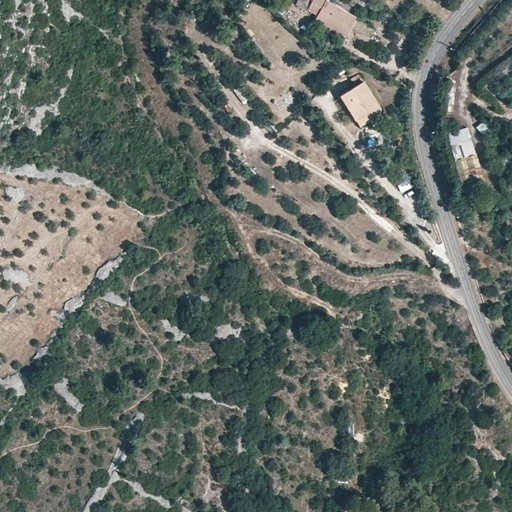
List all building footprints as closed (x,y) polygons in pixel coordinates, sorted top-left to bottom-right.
[(297,0),(295,5),(306,11),(307,10),(312,0),(297,0)] [(326,0),(312,0),(307,10),(317,15),(314,20),(346,37),(357,18),(326,0)] [(381,109),(364,81),(352,88),(340,96),(356,122),(371,113),(372,115),(373,114),(381,109)] [(295,101),(291,93),(276,101),(280,109),(295,101)] [(495,132),(484,120),(476,127),(487,139),(495,132)] [(466,127),(447,133),(450,145),(470,138),(466,127)] [(477,153),(472,138),(451,145),(455,160),(477,153)] [(485,179),(477,153),(454,160),(461,186),(485,179)] [(485,179),(461,186),(465,198),(489,191),(485,179)]
